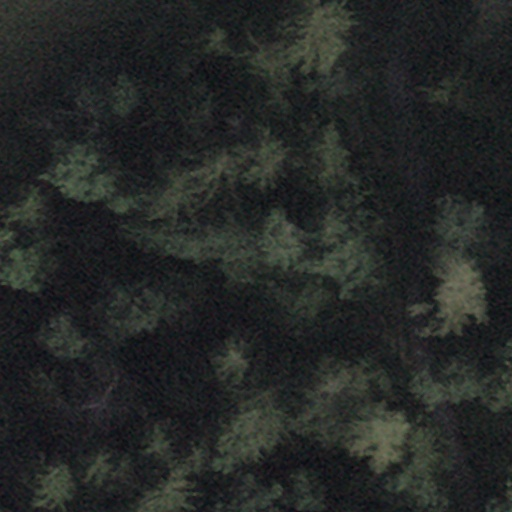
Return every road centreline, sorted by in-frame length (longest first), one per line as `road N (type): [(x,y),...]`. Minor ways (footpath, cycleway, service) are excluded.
road 1 (track): [(511,441),(428,286),(394,0)]
road 2 (track): [(335,511),(306,439),(302,397),(323,369),(393,396),(485,489),(511,489)]
road 3 (track): [(22,511),(28,457),(41,431),(90,410),(119,443),(132,496),(154,511)]
